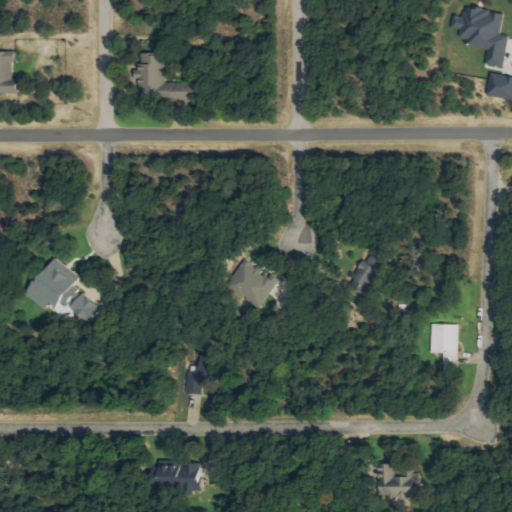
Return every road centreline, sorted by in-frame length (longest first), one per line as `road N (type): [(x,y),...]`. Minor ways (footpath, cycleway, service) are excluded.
road 1 (residential): [(0,427),(457,423),(477,402),(484,354),(491,132)]
road 2 (residential): [(0,134),(511,132)]
road 3 (residential): [(297,0),(298,136)]
road 4 (residential): [(107,135),(103,0)]
